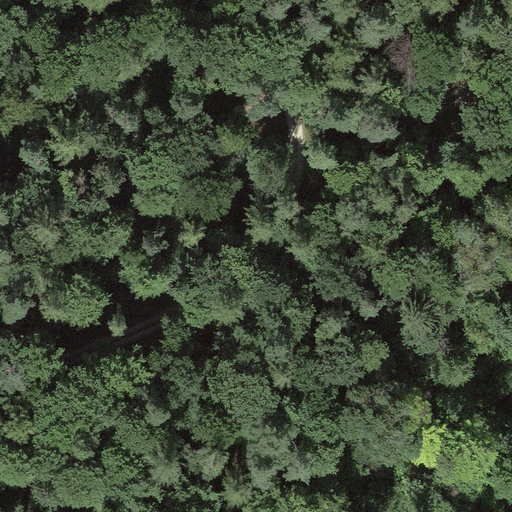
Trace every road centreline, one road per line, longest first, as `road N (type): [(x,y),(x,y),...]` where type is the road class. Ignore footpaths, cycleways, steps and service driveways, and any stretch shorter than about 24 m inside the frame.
road 1 (track): [(0,377),(152,313),(286,233),(309,88),(246,0)]
road 2 (track): [(286,233),(425,124),(309,88)]
